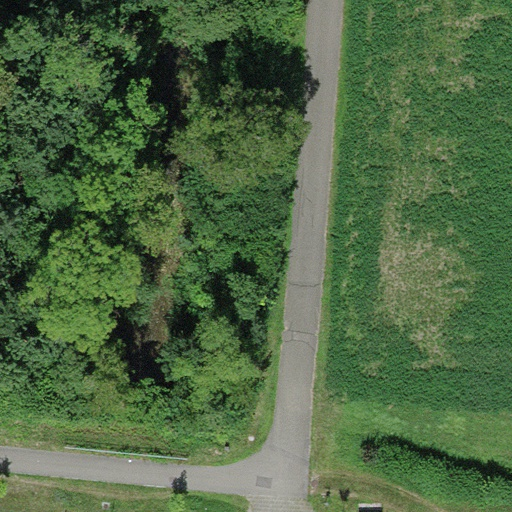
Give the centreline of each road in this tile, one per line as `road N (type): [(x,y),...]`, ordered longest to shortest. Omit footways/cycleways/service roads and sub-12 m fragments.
road 1 (track): [(282,476),(292,447),(322,0)]
road 2 (track): [(282,476),(239,483),(0,463)]
